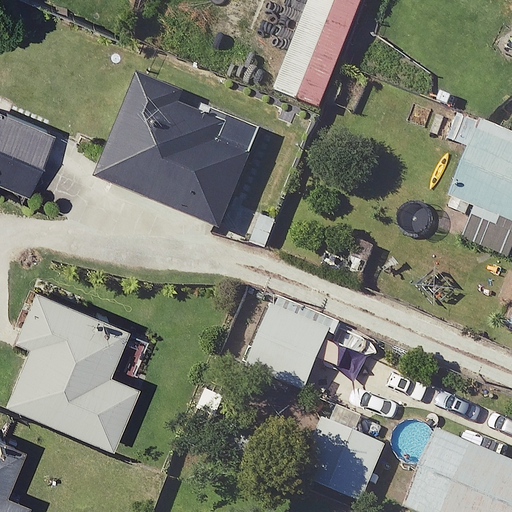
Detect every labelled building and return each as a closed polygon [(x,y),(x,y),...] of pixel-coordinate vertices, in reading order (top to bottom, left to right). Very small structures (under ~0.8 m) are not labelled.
[(189,100),(145,82),(103,186),(228,235),(257,162),(225,149),(231,134),(183,115),(189,100)] [(54,134),(0,112),(0,179),(30,192),(54,134)] [(511,141),(462,119),(451,144),(479,157),(455,209),(479,220),(468,243),(511,262),(511,141)] [(133,328),(40,288),(18,338),(33,344),(9,401),(116,447),(143,384),(114,372),(133,328)] [(344,340),(279,311),(253,372),(318,400),(344,340)] [(391,451),(330,426),(306,483),(367,509),(391,451)] [(26,450),(0,439),(0,511),(24,511),(29,502),(9,493),(26,450)] [(511,511),(511,467),(446,440),(415,511),(511,511)]
